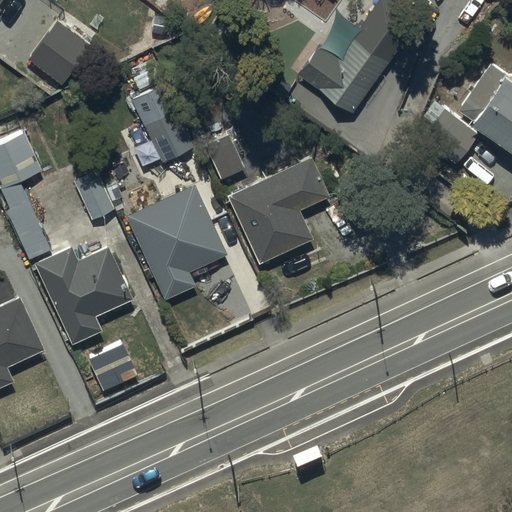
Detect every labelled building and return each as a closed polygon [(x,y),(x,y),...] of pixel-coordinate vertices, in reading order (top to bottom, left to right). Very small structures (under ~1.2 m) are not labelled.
[(60,84),(91,42),(59,19),(28,61),(60,84)] [(351,110),(394,51),(357,24),(337,53),(318,40),(296,71),(351,110)] [(511,74),(488,59),(456,106),(468,115),(464,120),(433,99),(426,108),(436,115),(421,136),(456,160),(476,130),(483,135),(482,137),(493,144),(498,138),(511,147),(511,74)] [(229,110),(264,135),(284,108),(249,82),(229,110)] [(196,148),(165,83),(133,99),(165,163),(196,148)] [(243,165),(225,125),(200,136),(218,175),(243,165)] [(0,139),(0,188),(8,206),(5,207),(26,255),(49,244),(19,177),(41,167),(24,128),(0,139)] [(312,157),(229,196),(261,264),(314,239),(301,211),(330,197),(312,157)] [(96,167),(72,177),(90,216),(113,206),(96,167)] [(194,180),(125,211),(162,294),(194,281),(188,267),(226,251),(194,180)] [(69,242),(33,259),(70,340),(100,327),(93,311),(130,294),(107,242),(75,256),(69,242)] [(0,382),(13,377),(5,361),(42,345),(18,293),(14,294),(6,276),(0,279),(0,382)]
